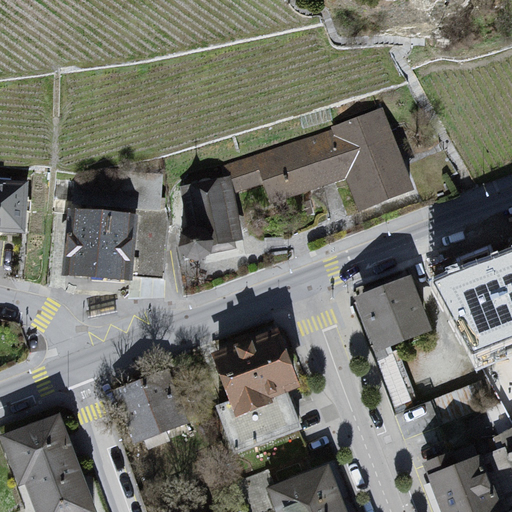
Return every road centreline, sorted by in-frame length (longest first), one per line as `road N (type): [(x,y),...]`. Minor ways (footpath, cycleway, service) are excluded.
road 1 (residential): [(390,511),(302,281)]
road 2 (secondary): [(302,281),(79,365)]
road 3 (secondary): [(511,202),(302,281)]
road 4 (residential): [(119,511),(79,365)]
